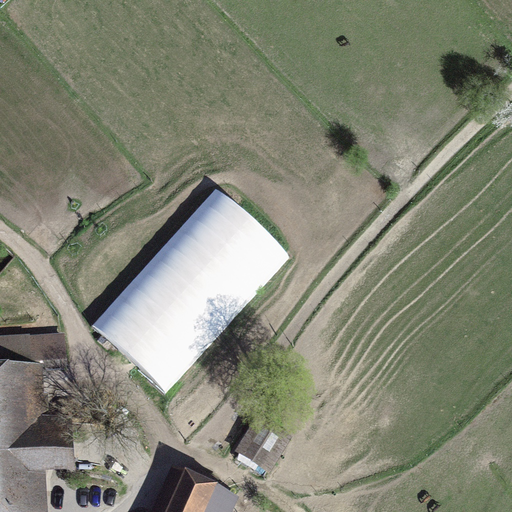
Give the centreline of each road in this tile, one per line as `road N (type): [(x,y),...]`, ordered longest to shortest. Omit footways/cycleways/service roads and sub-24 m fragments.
road 1 (track): [(267,365),(349,253),(511,90)]
road 2 (track): [(294,511),(268,490),(182,456)]
